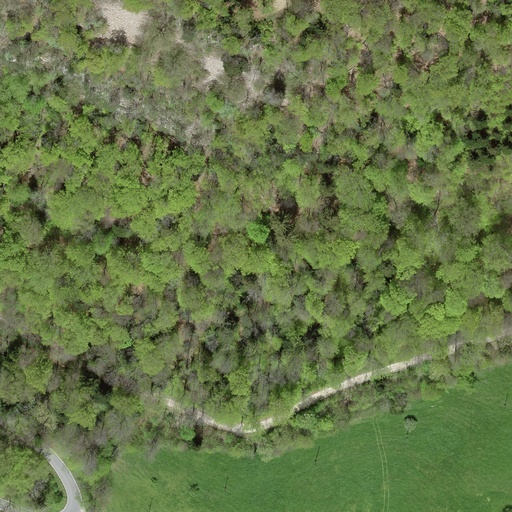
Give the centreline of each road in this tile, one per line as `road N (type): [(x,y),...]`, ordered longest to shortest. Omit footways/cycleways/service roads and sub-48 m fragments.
road 1 (track): [(0,322),(184,411),(251,432),(341,385),(511,330)]
road 2 (tertiary): [(71,511),(73,490),(57,463),(0,416)]
